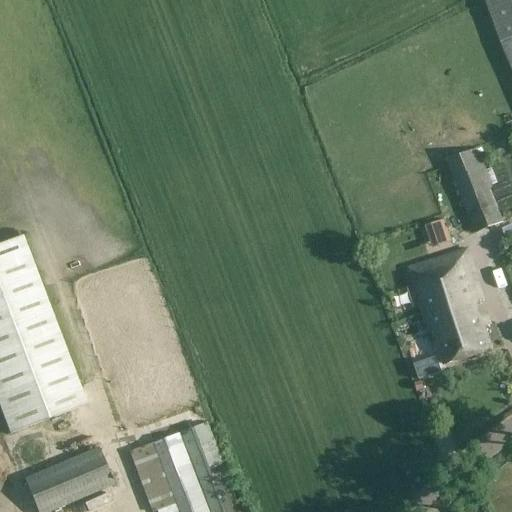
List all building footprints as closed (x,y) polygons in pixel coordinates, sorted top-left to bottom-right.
[(511,0),(485,0),(501,44),(511,70),(511,0)] [(447,161),(475,234),(504,222),(477,149),(447,161)] [(0,245),(0,414),(8,435),(85,405),(21,238),(0,245)] [(409,272),(430,332),(432,330),(445,368),(491,352),(483,328),(488,326),(466,252),(409,272)] [(238,511),(206,424),(129,453),(150,511),(153,511),(156,511),(238,511)] [(24,480),(36,511),(51,511),(113,486),(91,435),(20,465),(26,479),(24,480)]
